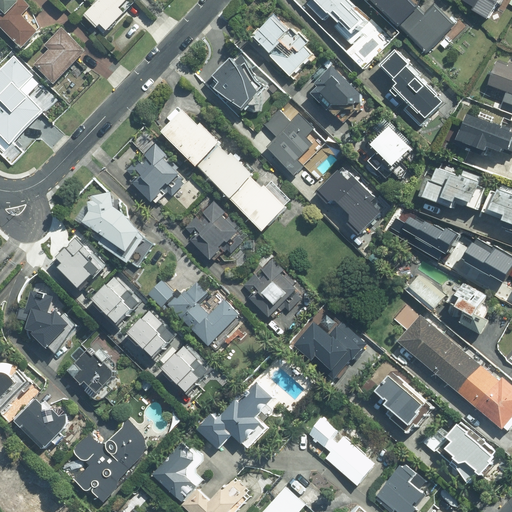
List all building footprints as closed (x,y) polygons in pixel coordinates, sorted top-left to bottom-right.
[(0,0),(0,6),(6,13),(0,18),(0,25),(26,51),(43,34),(26,17),(34,8),(25,0),(21,0),(21,1),(19,0),(0,0)] [(103,0),(87,17),(101,30),(104,26),(112,33),(129,15),(124,10),(133,0),(103,0)] [(314,0),(310,5),(326,21),(332,14),(341,23),(336,28),(355,45),(366,34),(363,31),(367,28),(365,26),(370,21),(357,9),(359,7),(351,0),(314,0)] [(373,0),(402,28),(422,8),(414,0),(373,0)] [(465,0),(465,1),(477,8),(475,11),(491,20),(500,4),(503,5),(506,0),(465,0)] [(458,24),(436,3),(428,12),(429,13),(426,16),(426,15),(408,34),(429,54),(458,24)] [(258,37),(256,39),(264,46),(265,45),(274,53),(269,58),(282,71),(285,69),(296,80),(318,57),(307,46),(312,42),(302,32),(300,34),(295,30),(293,31),(285,23),(286,22),(278,14),(270,22),(271,23),(264,30),(263,29),(256,35),(258,37)] [(50,50),(35,65),(56,85),(89,51),(64,27),(46,45),(50,50)] [(408,110),(424,126),(448,102),(442,96),(443,95),(431,84),(430,85),(421,76),(423,75),(413,66),(414,65),(399,50),(398,51),(394,47),(380,60),(384,64),(383,66),(402,85),(394,92),(400,98),(403,95),(413,105),(408,110)] [(215,75),(207,84),(221,93),(222,96),(226,100),(229,100),(233,100),(248,110),(252,112),(256,113),(264,112),(265,107),(265,102),(265,90),(266,89),(244,54),(237,61),(235,59),(217,76),(215,75)] [(34,75),(15,56),(0,72),(0,132),(8,140),(17,140),(41,115),(40,106),(31,97),(31,91),(24,85),(34,75)] [(511,65),(501,61),(492,86),(510,92),(507,103),(504,102),(496,100),(493,107),(511,113),(511,65)] [(334,66),(319,83),(320,83),(315,88),(319,92),(317,94),(325,102),(323,105),(339,122),(341,120),(343,121),(346,121),(359,111),(363,111),(364,102),(364,95),(334,66)] [(279,138),(270,148),(286,163),(296,173),(299,177),(309,166),(306,163),(328,141),(317,131),(319,129),(303,113),(294,122),(281,109),(266,125),(279,138)] [(187,110),(165,132),(266,232),(291,207),(289,206),(294,200),(275,181),(269,187),(268,186),(266,188),(255,178),(258,175),(235,153),(233,156),(222,145),(225,143),(205,123),(203,126),(187,110)] [(511,129),(472,114),(471,116),(465,114),(462,122),(468,125),(462,140),(491,152),(492,148),(507,153),(508,150),(511,151),(511,129)] [(394,127),(376,145),(382,151),(371,161),(389,179),(400,168),(398,167),(416,149),(394,127)] [(135,183),(154,203),(165,192),(164,191),(170,184),(172,186),(183,174),(167,158),(170,155),(159,144),(147,155),(151,160),(145,165),(140,160),(138,163),(140,165),(139,166),(137,164),(136,163),(128,171),(134,177),(138,173),(142,176),(135,183)] [(458,202),(480,210),(488,189),(483,187),(486,178),(465,171),(463,177),(458,175),(459,173),(443,167),(442,169),(440,168),(436,180),(429,178),(423,197),(455,209),(458,202)] [(343,169),(322,189),(364,233),(386,212),(373,199),(378,195),(358,174),(353,179),(343,169)] [(506,228),(511,230),(511,187),(503,185),(500,193),(494,191),(486,212),(509,221),(506,228)] [(141,268),(156,244),(143,236),(145,233),(130,214),(118,207),(115,193),(96,196),(97,201),(91,202),(91,205),(85,206),(77,220),(85,225),(82,229),(102,243),(101,244),(131,264),(132,263),(141,268)] [(198,217),(187,227),(192,233),(198,228),(202,232),(193,240),(214,260),(224,250),(222,248),(229,242),(231,243),(242,232),(228,218),(220,225),(219,224),(229,213),(218,201),(206,213),(203,209),(196,216),(198,217)] [(460,270),(468,273),(487,265),(510,272),(511,265),(511,249),(473,235),(467,252),(466,252),(465,252),(463,252),(461,252),(460,252),(458,251),(457,251),(455,251),(454,250),(452,250),(451,249),(450,249),(448,248),(447,247),(445,247),(444,246),(443,245),(441,244),(440,243),(439,242),(438,241),(437,240),(435,239),(434,238),(433,237),(425,245),(425,246),(426,247),(427,248),(428,250),(429,251),(430,252),(431,253),(433,254),(434,255),(435,256),(436,257),(438,258),(439,259),(440,260),(442,261),(443,261),(445,262),(446,263),(448,263),(449,264),(451,264),(452,265),(454,265),(455,265),(457,265),(459,266),(460,266),(462,266),(460,270)] [(67,261),(63,265),(85,286),(107,263),(78,236),(61,255),(67,261)] [(258,291),(252,297),(272,318),(301,289),(286,276),(280,283),(278,281),(288,270),(276,259),(267,268),(265,266),(263,269),(262,268),(249,282),(245,286),(251,292),(255,288),(258,291)] [(448,297),(421,274),(408,290),(434,312),(448,297)] [(116,276),(98,296),(124,320),(142,300),(116,276)] [(163,280),(149,294),(164,308),(168,304),(212,347),(213,345),(218,350),(230,338),(228,335),(235,327),(245,317),(227,299),(211,315),(199,303),(214,288),(203,277),(188,293),(183,288),(181,291),(179,289),(176,292),(163,280)] [(480,315),(488,296),(470,287),(456,317),(461,320),(466,309),(470,311),(463,326),(484,336),(492,321),(480,315)] [(52,348),(75,325),(60,310),(57,314),(52,312),(56,297),(33,291),(28,310),(20,308),(18,318),(33,322),(31,330),(39,332),(37,334),(52,348)] [(152,309),(133,330),(158,354),(178,333),(152,309)] [(328,310),(298,345),(313,357),(315,354),(320,357),(317,361),(335,375),(353,353),(352,351),(359,342),(349,333),(348,334),(345,331),(342,335),(340,333),(347,325),(328,310)] [(511,383),(505,378),(502,382),(422,315),(420,317),(417,315),(410,323),(413,325),(400,341),(506,429),(511,421),(511,383)] [(90,352),(70,371),(85,385),(89,382),(101,393),(96,397),(100,400),(105,400),(115,389),(110,384),(117,377),(117,374),(116,369),(118,368),(118,366),(119,365),(118,363),(104,348),(98,343),(99,342),(92,335),(82,345),(90,352)] [(189,344),(168,367),(193,390),(214,368),(189,344)] [(0,411),(11,422),(41,389),(22,370),(16,365),(8,363),(2,363),(0,363),(0,411)] [(392,375),(379,392),(390,401),(390,400),(392,401),(389,405),(415,426),(425,414),(423,413),(429,406),(392,375)] [(215,413),(199,430),(216,445),(217,444),(221,449),(223,446),(227,445),(229,444),(230,442),(232,439),(232,436),(234,434),(250,449),(255,443),(259,442),(262,438),(264,434),(269,428),(259,418),(277,398),(259,381),(240,401),(239,400),(222,417),(215,413)] [(16,419),(19,422),(46,449),(48,446),(50,448),(55,442),(58,445),(66,437),(63,434),(68,429),(71,424),(71,415),(64,417),(56,409),(56,410),(47,402),(45,404),(40,399),(35,405),(32,403),(22,414),(21,413),(16,419)] [(93,435),(92,431),(76,447),(76,451),(78,454),(81,458),(86,461),(88,461),(91,460),(93,463),(77,481),(90,493),(93,490),(107,503),(120,489),(123,479),(143,458),(147,450),(148,446),(148,442),(144,434),(127,416),(125,427),(110,442),(108,444),(107,445),(104,445),(99,443),(96,439),(93,435)] [(330,420),(326,416),(311,435),(333,452),(327,459),(361,486),(379,464),(369,455),(370,455),(346,436),(339,444),(334,440),(341,431),(329,421),(330,420)] [(494,462),(498,457),(471,435),(472,433),(461,424),(450,438),(456,442),(450,449),(460,457),(457,459),(459,461),(454,468),(459,471),(461,469),(472,484),(481,473),(485,476),(495,463),(494,462)] [(432,430),(423,440),(437,452),(446,442),(432,430)] [(2,434),(0,436),(0,464),(17,447),(2,434)] [(155,475),(185,503),(206,480),(198,473),(198,468),(205,461),(205,456),(187,440),(155,475)] [(2,472),(6,476),(2,481),(0,479),(0,497),(7,504),(9,502),(11,500),(15,505),(11,510),(13,511),(62,511),(68,506),(59,497),(56,500),(46,490),(42,494),(34,486),(29,491),(20,483),(29,473),(19,463),(18,464),(14,460),(2,472)] [(380,497),(378,500),(391,511),(418,511),(421,509),(416,506),(419,503),(420,504),(429,495),(422,489),(429,481),(409,464),(406,467),(404,465),(396,474),(395,473),(386,483),(389,485),(379,496),(380,497)] [(200,489),(185,505),(192,511),(238,511),(251,499),(237,486),(233,491),(228,486),(214,501),(200,489)] [(302,511),(308,505),(288,487),(264,511),(302,511)]
